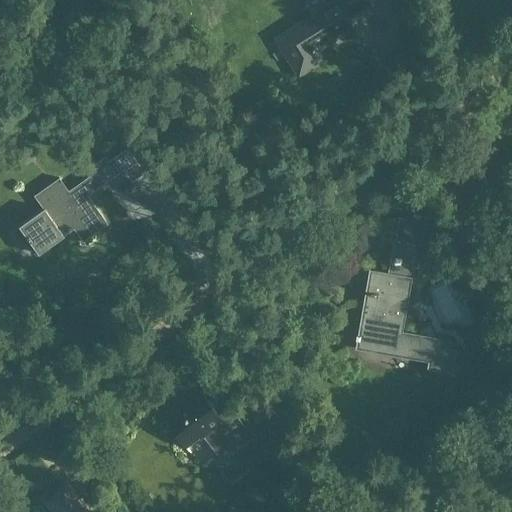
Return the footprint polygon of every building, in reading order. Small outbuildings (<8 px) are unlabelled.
[(298,75),(323,58),(315,46),(350,24),(346,18),(357,10),(357,9),(369,2),(368,0),(331,0),(277,35),(286,48),(282,50),(298,75)] [(73,224),(83,238),(107,221),(87,193),(98,185),(95,180),(112,168),(104,157),(87,169),(90,173),(69,188),(59,175),(34,193),(43,206),(19,223),(38,249),(73,224)] [(431,245),(434,223),(399,217),(395,239),(393,239),(388,270),(369,267),(363,302),(365,303),(357,350),(429,362),(427,369),(453,373),(457,350),(449,348),(450,339),(400,330),(410,274),(426,277),(431,245)] [(500,331),(479,294),(471,299),(482,319),(478,321),(487,338),(500,331)] [(166,420),(184,445),(197,436),(199,438),(203,435),(221,460),(240,447),(232,437),(245,428),(229,406),(217,415),(199,390),(186,399),(190,404),(166,420)] [(68,426),(55,436),(65,449),(78,439),(68,426)] [(46,501),(55,511),(92,511),(68,482),(46,501)]
